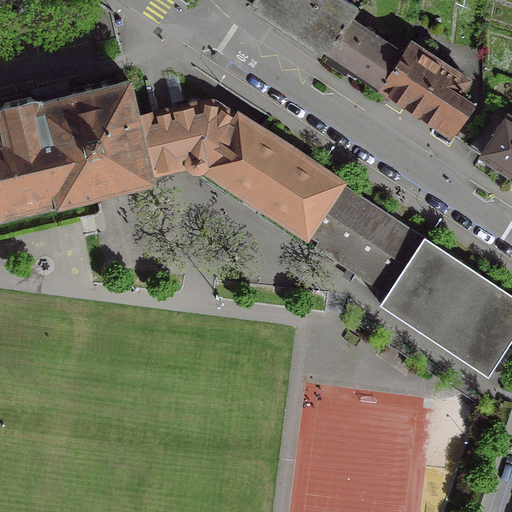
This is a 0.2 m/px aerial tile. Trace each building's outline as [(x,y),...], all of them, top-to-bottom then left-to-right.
[(252,0),(251,3),(326,53),(348,20),(356,8),(343,0),(252,0)] [(348,20),(326,53),(378,87),(400,54),(399,54),(348,20)] [(399,54),(400,54),(378,87),(449,135),(470,103),(455,93),(465,79),(407,41),(399,54)] [(0,117),(2,126),(0,126),(0,213),(150,177),(150,175),(186,166),(189,170),(193,172),(198,171),(202,169),(305,237),(306,235),(316,242),(312,247),(384,294),(380,301),(487,372),(511,334),(511,299),(422,240),(423,239),(340,183),(341,182),(236,113),(235,115),(213,101),(207,100),(201,101),(135,117),(126,80),(36,101),(36,98),(32,99),(29,97),(3,104),(0,105),(0,117)] [(509,114),(495,105),(467,147),(511,176),(511,119),(507,117),(509,114)]
